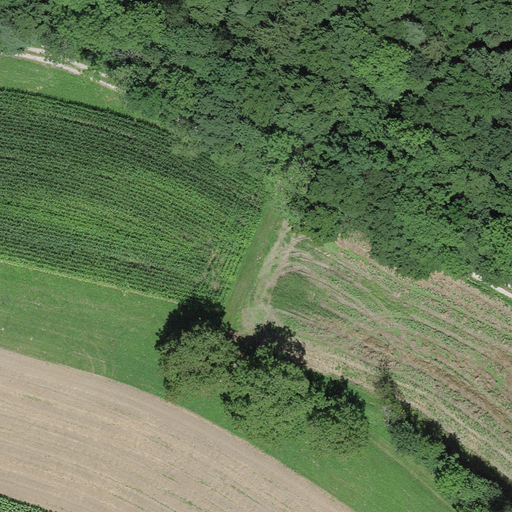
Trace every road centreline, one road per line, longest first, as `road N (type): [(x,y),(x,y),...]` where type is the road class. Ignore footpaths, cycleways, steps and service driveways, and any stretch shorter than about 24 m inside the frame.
road 1 (track): [(0,47),(71,66),(186,116),(511,295)]
road 2 (track): [(220,351),(326,412),(462,511)]
